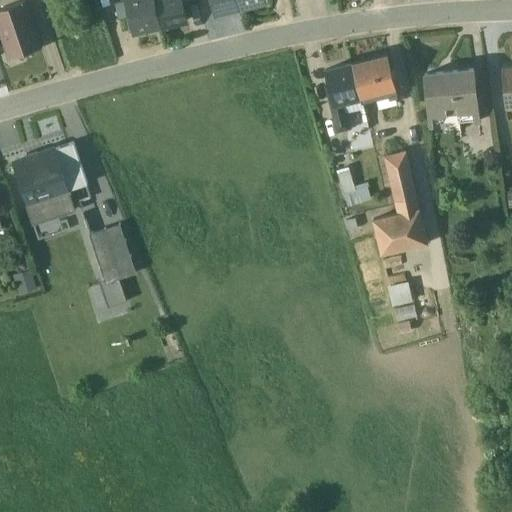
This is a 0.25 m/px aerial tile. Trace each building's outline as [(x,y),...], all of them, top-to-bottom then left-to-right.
[(27,0),(9,0),(0,3),(0,24),(10,52),(29,46),(30,47),(36,45),(35,44),(41,42),(27,0)] [(134,27),(161,20),(156,0),(115,0),(119,14),(127,12),(130,25),(133,24),(134,27)] [(156,0),(161,20),(187,14),(184,0),(156,0)] [(213,0),(216,11),(241,4),(240,0),(213,0)] [(353,57),(363,95),(376,91),(379,102),(397,98),(395,91),(397,91),(396,86),(397,85),(388,47),(369,52),(353,57)] [(345,107),(364,102),(363,95),(353,57),(326,63),(330,79),(326,80),(338,126),(350,123),(345,107)] [(506,102),(511,100),(511,58),(501,59),(506,102)] [(474,118),(481,117),(474,61),(422,66),(428,121),(433,121),(432,111),(472,107),(474,118)] [(55,142),(14,155),(28,201),(69,187),(71,186),(70,183),(87,178),(73,136),(55,142)] [(380,249),(429,238),(406,144),(383,150),(397,207),(372,213),(380,249)] [(348,160),(337,164),(348,200),(371,193),(367,182),(369,181),(368,177),(355,181),(348,160)] [(75,203),(69,187),(28,201),(34,218),(75,203)] [(136,267),(119,217),(89,228),(106,277),(136,267)] [(392,300),(413,295),(408,276),(387,281),(392,300)]
